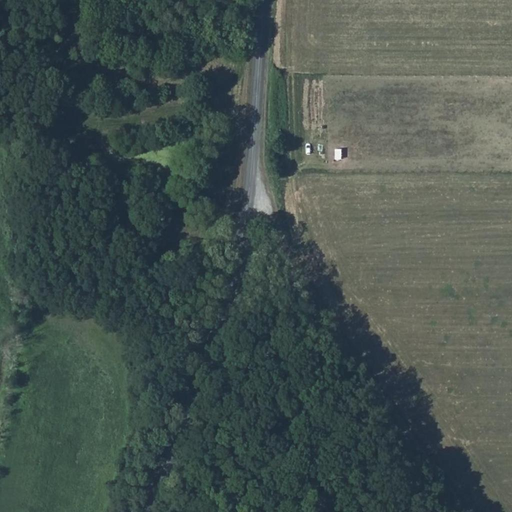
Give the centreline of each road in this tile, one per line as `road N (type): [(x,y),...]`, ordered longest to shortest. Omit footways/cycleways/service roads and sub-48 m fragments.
road 1 (tertiary): [(143,511),(234,274),(264,0)]
road 2 (track): [(249,180),(334,339),(454,511)]
